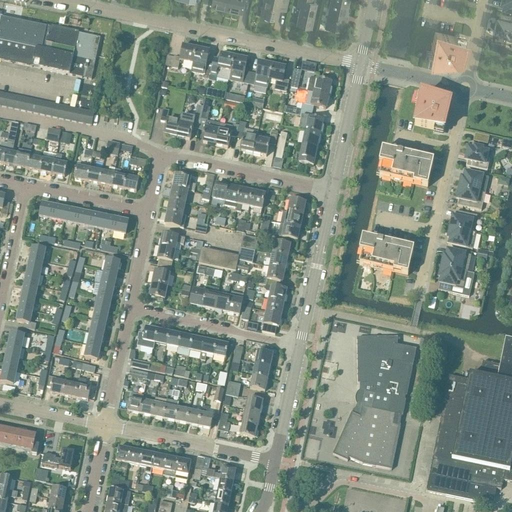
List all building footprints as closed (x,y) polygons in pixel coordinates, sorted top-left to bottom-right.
[(212,0),(211,7),(226,10),(227,0),(212,0)] [(227,0),(226,10),(240,13),(243,0),(227,0)] [(276,19),(278,11),(285,12),(286,6),(287,0),(263,0),(260,16),(264,17),(264,18),(272,20),(272,18),(276,19)] [(311,28),(316,4),(311,3),(311,0),(298,0),(297,7),(300,8),(297,25),(311,28)] [(342,31),(348,0),(331,0),(327,18),(329,18),(327,28),(342,31)] [(511,0),(500,0),(500,3),(503,3),(502,8),(511,10),(511,0)] [(0,61),(92,81),(100,38),(78,34),(79,32),(51,27),(51,28),(1,17),(1,15),(0,14),(0,61)] [(511,16),(500,14),(499,18),(497,18),(494,31),(500,33),(499,35),(508,37),(508,34),(511,35),(511,16)] [(429,62),(445,66),(458,69),(464,40),(435,33),(429,62)] [(491,42),(489,49),(497,51),(498,44),(491,42)] [(191,71),(192,66),(195,50),(182,47),(180,59),(174,58),(171,70),(177,71),(179,63),(183,64),(182,69),(191,71)] [(195,50),(192,66),(191,71),(190,74),(203,77),(209,78),(212,66),(206,65),(209,53),(195,50)] [(212,66),(209,78),(229,82),(234,58),(220,56),(218,68),(212,66)] [(234,58),(229,82),(241,85),(248,86),(250,75),(244,73),(247,61),(234,58)] [(250,75),(248,86),(254,88),(267,91),(269,83),(272,67),(259,64),(256,76),(250,75)] [(272,67),(269,83),(275,84),(274,92),(286,95),(288,83),(282,82),(285,69),(272,67)] [(290,89),(290,90),(291,90),(296,91),(297,91),(301,73),(301,72),(294,71),(294,72),(290,89)] [(306,93),(307,93),(313,94),(328,98),(331,84),(315,81),(313,94),(306,93)] [(219,93),(217,100),(224,102),(226,94),(219,93)] [(301,105),(300,112),(312,114),(313,108),(325,111),(328,98),(313,94),(307,93),(306,93),(303,106),(301,105)] [(2,95),(0,104),(0,107),(6,109),(8,97),(2,95)] [(8,97),(6,109),(12,110),(15,98),(8,97)] [(414,126),(433,131),(443,133),(450,104),(421,97),(414,126)] [(15,98),(12,110),(19,112),(21,99),(15,98)] [(21,99),(19,112),(25,113),(27,101),(21,99)] [(252,100),(251,107),(262,110),(264,103),(252,100)] [(27,101),(25,113),(31,114),(34,102),(27,101)] [(34,102),(31,114),(38,116),(40,103),(34,102)] [(40,103),(38,116),(44,117),(47,105),(40,103)] [(225,103),(224,109),(241,113),(242,107),(225,103)] [(47,105),(44,117),(50,118),(53,106),(47,105)] [(53,106),(50,118),(91,127),(94,115),(53,106)] [(181,117),(176,139),(189,142),(192,130),(198,131),(203,108),(196,107),(193,119),(181,117)] [(203,108),(198,131),(204,132),(201,145),(215,147),(219,126),(207,123),(209,110),(203,108)] [(304,133),(306,133),(320,136),(323,123),(311,120),(312,114),(300,112),(284,109),(283,114),(299,118),(301,118),(298,131),(305,133),(304,133)] [(163,136),(176,139),(181,117),(180,117),(179,123),(167,120),(168,112),(162,111),(160,123),(166,124),(163,136)] [(219,126),(215,147),(228,150),(230,138),(236,139),(240,124),(239,124),(238,128),(232,126),(232,128),(219,126)] [(239,153),(253,156),(256,140),(257,134),(244,131),(246,125),(240,124),(236,139),(242,140),(239,153)] [(48,131),(46,143),(58,145),(61,133),(48,131)] [(7,145),(2,166),(15,169),(17,156),(12,154),(16,134),(9,133),(9,135),(8,141),(7,145)] [(306,133),(302,148),(317,151),(320,136),(306,133)] [(256,140),(253,156),(266,158),(268,146),(275,148),(277,136),(271,134),(269,142),(256,140)] [(280,134),(279,142),(285,144),(287,136),(280,134)] [(72,137),(61,135),(59,145),(70,147),(72,137)] [(511,142),(502,140),(500,147),(511,149),(511,142)] [(281,161),(285,144),(279,142),(275,160),(281,161)] [(120,147),(107,144),(105,156),(117,158),(118,152),(120,147)] [(314,163),(317,151),(302,148),(299,165),(313,169),(314,163)] [(467,149),(466,157),(464,162),(467,163),(466,168),(487,173),(489,161),(486,160),(487,154),(481,152),(482,150),(474,148),(473,150),(467,149)] [(376,177),(379,178),(427,189),(433,163),(385,152),(382,151),(376,177)] [(15,169),(26,171),(29,158),(17,155),(17,156),(15,169)] [(54,163),(51,176),(64,179),(67,166),(60,164),(62,157),(56,156),(54,163)] [(29,158),(26,171),(39,174),(42,161),(29,158)] [(137,168),(145,170),(145,166),(146,162),(138,160),(138,162),(138,163),(137,168)] [(42,161),(39,174),(51,176),(54,163),(42,161)] [(74,181),(86,184),(89,170),(90,167),(77,165),(74,181)] [(101,173),(99,186),(111,189),(115,171),(115,170),(103,168),(102,173),(101,173)] [(89,170),(86,184),(99,186),(101,173),(89,170)] [(115,171),(111,189),(123,191),(127,174),(115,171)] [(127,174),(123,191),(136,194),(137,189),(141,190),(143,182),(133,180),(134,175),(127,174)] [(460,183),(458,190),(484,195),(488,179),(464,174),(463,178),(461,178),(460,183)] [(205,183),(202,196),(210,198),(212,185),(214,178),(207,176),(206,183),(205,183)] [(172,190),(188,193),(194,194),(196,186),(190,185),(191,181),(192,180),(186,179),(179,177),(179,178),(175,177),(172,190)] [(216,185),(211,208),(216,209),(217,206),(224,208),(228,188),(216,185)] [(228,188),(224,208),(236,210),(240,191),(228,188)] [(172,190),(169,202),(185,205),(188,193),(172,190)] [(456,202),(458,202),(457,207),(481,212),(484,195),(458,190),(457,196),(456,202)] [(240,191),(236,210),(235,213),(241,214),(242,207),(249,209),(252,193),(240,191)] [(252,193),(249,209),(261,211),(265,196),(252,193)] [(0,197),(0,211),(1,211),(0,216),(7,217),(9,205),(3,204),(4,198),(0,197)] [(169,202),(167,214),(183,217),(185,205),(169,202)] [(289,202),(287,214),(302,218),(305,205),(289,202)] [(39,219),(52,221),(54,209),(42,207),(39,219)] [(54,209),(52,221),(63,224),(66,211),(54,209)] [(66,211),(63,224),(77,226),(79,214),(66,211)] [(280,226),(284,227),(300,230),(302,218),(287,214),(282,213),(280,226)] [(451,222),(449,228),(473,234),(476,217),(456,213),(454,217),(452,216),(451,222)] [(79,214),(77,226),(88,229),(91,216),(79,214)] [(167,214),(164,227),(180,230),(183,217),(167,214)] [(91,216),(88,229),(101,231),(103,219),(91,216)] [(103,219),(101,231),(113,234),(115,221),(103,219)] [(195,231),(205,234),(207,227),(203,226),(204,222),(197,220),(195,231)] [(115,221),(113,234),(125,236),(127,224),(115,221)] [(238,222),(236,234),(243,235),(244,232),(245,225),(246,223),(238,222)] [(284,227),(281,239),(291,241),(297,243),(300,230),(284,227)] [(447,240),(449,241),(448,246),(472,251),(476,234),(473,234),(449,228),(448,235),(447,240)] [(162,236),(159,248),(175,252),(176,246),(183,247),(184,240),(162,236)] [(243,237),(240,249),(255,252),(257,240),(243,237)] [(274,243),(271,254),(271,256),(287,259),(290,247),(289,247),(291,241),(281,239),(276,238),(275,243),(274,243)] [(359,266),(407,277),(413,251),(365,240),(362,240),(356,266),(359,266)] [(159,261),(157,268),(170,270),(172,265),(175,252),(159,248),(157,261),(159,261)] [(32,249),(30,261),(42,264),(45,252),(32,249)] [(238,259),(238,262),(245,263),(252,265),(253,261),(255,252),(240,249),(238,259)] [(200,257),(198,265),(222,271),(226,256),(201,251),(201,252),(200,257)] [(442,261),(441,268),(455,271),(467,274),(471,257),(447,252),(446,256),(443,256),(442,261)] [(270,261),(268,269),(284,272),(287,259),(271,256),(266,255),(265,260),(270,261)] [(222,271),(235,273),(236,273),(236,271),(237,267),(238,262),(238,259),(226,256),(222,271)] [(30,261),(27,272),(40,275),(42,264),(30,261)] [(106,261),(104,272),(116,275),(119,264),(106,261)] [(70,262),(67,271),(73,271),(75,264),(70,262)] [(237,267),(236,271),(236,273),(235,273),(234,276),(237,276),(238,271),(248,273),(249,269),(244,268),(244,264),(245,263),(238,262),(237,267)] [(77,267),(75,275),(80,277),(83,268),(77,267)] [(154,273),(151,286),(167,289),(170,276),(169,276),(170,270),(157,268),(156,273),(154,273)] [(439,286),(438,292),(452,295),(468,299),(474,275),(467,274),(461,272),(455,271),(441,268),(439,274),(438,280),(440,280),(439,285),(439,286)] [(258,286),(265,288),(280,291),(281,285),(282,285),(284,272),(268,269),(266,280),(260,279),(258,286)] [(65,278),(71,280),(73,271),(67,271),(65,278)] [(27,272),(24,285),(37,288),(40,275),(27,272)] [(104,272),(101,285),(114,287),(116,275),(104,272)] [(234,276),(232,283),(237,284),(238,281),(247,282),(247,279),(239,277),(234,276)] [(72,283),(71,288),(70,291),(76,292),(78,285),(79,281),(74,279),(73,284),(72,283)] [(64,282),(61,292),(67,293),(70,284),(64,282)] [(24,285),(22,299),(34,302),(37,288),(24,285)] [(101,285),(98,297),(111,300),(114,287),(101,285)] [(165,302),(167,289),(151,286),(149,299),(165,302)] [(270,294),(268,301),(283,305),(286,292),(280,291),(265,288),(264,291),(265,293),(270,294)] [(205,294),(201,310),(214,312),(217,296),(219,291),(213,290),(212,295),(205,294)] [(192,291),(189,307),(201,310),(205,294),(192,291)] [(67,293),(61,292),(59,302),(58,306),(63,307),(64,304),(67,293)] [(229,299),(226,315),(239,318),(242,302),(243,297),(230,294),(229,299)] [(217,296),(214,312),(226,315),(229,299),(217,296)] [(98,297),(95,310),(108,313),(111,300),(98,297)] [(22,299),(19,311),(31,314),(34,302),(22,299)] [(268,301),(265,314),(281,317),(283,305),(268,301)] [(66,308),(63,316),(69,317),(71,309),(66,308)] [(241,321),(248,323),(250,310),(243,309),(241,321)] [(95,310),(92,322),(105,325),(108,313),(95,310)] [(24,325),(23,330),(34,332),(36,326),(29,324),(31,314),(19,311),(16,323),(24,325)] [(278,329),(281,317),(265,314),(263,326),(278,329)] [(57,328),(60,319),(54,318),(52,326),(57,328)] [(92,322),(89,336),(102,339),(105,325),(92,322)] [(139,334),(137,346),(153,350),(154,347),(154,345),(157,332),(145,329),(144,335),(139,334)] [(59,331),(57,339),(63,340),(65,333),(59,331)] [(157,332),(154,345),(154,347),(158,348),(159,346),(166,348),(169,334),(157,332)] [(169,334),(166,348),(177,350),(180,337),(169,334)] [(11,335),(8,346),(21,349),(28,350),(30,341),(23,340),(23,338),(11,335)] [(89,336),(87,347),(99,350),(102,339),(89,336)] [(180,337),(177,350),(176,356),(188,358),(189,353),(192,339),(180,337)] [(54,348),(55,348),(60,349),(63,340),(57,339),(54,348)] [(192,339),(189,353),(201,355),(204,342),(192,339)] [(359,392),(356,406),(354,411),(356,412),(354,416),(352,415),(332,456),(347,463),(348,460),(362,466),(391,472),(400,427),(399,427),(401,417),(402,417),(405,402),(404,402),(405,397),(406,397),(409,382),(416,351),(397,348),(397,339),(356,340),(357,385),(359,385),(359,392)] [(420,340),(418,351),(426,353),(429,342),(420,340)] [(449,378),(430,470),(436,471),(437,466),(441,467),(442,464),(498,476),(498,477),(503,478),(502,482),(511,484),(511,342),(505,341),(499,367),(482,364),(479,378),(469,376),(467,382),(449,378)] [(204,342),(201,355),(199,362),(204,363),(206,356),(213,358),(216,344),(204,342)] [(216,344),(213,358),(225,360),(228,347),(216,344)] [(8,346),(6,359),(18,362),(21,349),(8,346)] [(97,362),(99,350),(87,347),(84,360),(97,362)] [(235,348),(233,361),(239,362),(242,350),(235,348)] [(257,353),(255,365),(269,369),(272,356),(257,353)] [(6,359),(3,372),(15,374),(18,362),(6,359)] [(59,367),(68,369),(70,363),(60,360),(59,367)] [(233,361),(230,373),(237,375),(239,362),(233,361)] [(132,362),(130,368),(148,372),(149,372),(150,366),(132,362)] [(255,365),(252,378),(267,381),(269,369),(255,365)] [(81,366),(80,372),(94,375),(95,370),(81,366)] [(150,366),(149,372),(160,375),(161,368),(150,366)] [(175,371),(174,378),(183,380),(185,373),(185,370),(176,368),(175,371)] [(146,382),(148,375),(130,371),(128,378),(146,382)] [(3,373),(0,384),(13,387),(17,388),(20,375),(15,374),(3,372),(3,373)] [(220,374),(217,387),(224,388),(227,375),(220,374)] [(196,376),(195,382),(207,385),(208,378),(196,376)] [(49,378),(47,388),(51,389),(50,395),(63,398),(65,384),(66,381),(60,380),(59,383),(55,382),(56,379),(49,378)] [(264,394),(267,381),(252,378),(249,390),(264,394)] [(77,387),(75,400),(88,403),(90,390),(84,388),(85,382),(79,381),(77,387)] [(65,384),(63,398),(75,400),(77,387),(65,384)] [(228,384),(227,390),(239,393),(240,386),(228,384)] [(205,394),(206,388),(196,386),(195,392),(205,394)] [(214,403),(220,404),(223,391),(216,390),(214,403)] [(227,390),(225,397),(229,398),(231,399),(237,400),(239,393),(227,390)] [(140,416),(142,403),(144,398),(131,395),(130,400),(127,413),(140,416)] [(154,405),(151,418),(162,421),(166,402),(155,399),(154,405)] [(247,400),(245,412),(260,415),(263,403),(247,400)] [(166,402),(162,421),(174,423),(177,410),(178,404),(166,402)] [(142,403),(140,416),(151,418),(154,405),(142,403)] [(200,415),(198,428),(210,431),(212,418),(205,416),(206,409),(202,408),(200,415)] [(177,410),(174,423),(186,426),(189,413),(177,410)] [(245,412),(242,425),(257,428),(260,415),(245,412)] [(189,413),(186,426),(198,428),(200,415),(189,413)] [(220,420),(217,432),(227,435),(229,425),(227,425),(227,421),(220,420)] [(255,440),(257,428),(242,425),(240,437),(255,440)] [(0,429),(0,446),(6,448),(9,431),(0,429)] [(9,431),(6,448),(19,450),(23,434),(9,431)] [(23,434),(19,450),(31,453),(31,456),(36,457),(38,446),(33,445),(35,437),(23,434)] [(127,471),(128,466),(127,466),(130,452),(124,451),(124,450),(118,449),(115,463),(121,464),(120,470),(126,471),(127,471)] [(60,462),(55,461),(56,458),(51,457),(51,456),(48,456),(43,455),(41,466),(58,469),(58,470),(70,472),(74,454),(62,451),(60,462)] [(127,466),(128,466),(139,468),(142,455),(136,454),(136,452),(130,451),(130,452),(127,466)] [(142,455),(139,468),(146,469),(145,474),(151,475),(152,471),(151,471),(154,457),(148,456),(148,455),(142,454),(142,455)] [(151,471),(152,471),(163,473),(164,473),(166,460),(160,459),(160,457),(154,456),(154,457),(151,471)] [(164,473),(163,473),(162,478),(175,480),(178,462),(173,461),(173,460),(167,459),(166,460),(164,473)] [(178,462),(175,480),(187,483),(190,465),(185,464),(185,463),(179,461),(178,462)] [(197,461),(194,476),(200,477),(203,462),(197,461)] [(500,491),(502,482),(503,478),(498,477),(498,476),(458,468),(442,464),(441,467),(437,466),(436,471),(430,470),(429,477),(426,493),(485,505),(485,502),(493,504),(495,490),(500,491)] [(214,480),(219,482),(219,481),(232,484),(233,478),(235,478),(236,472),(222,469),(220,476),(215,475),(214,480)] [(36,471),(34,482),(46,484),(48,473),(36,471)] [(206,473),(205,478),(214,480),(215,475),(215,472),(208,471),(207,471),(206,473)] [(0,478),(0,490),(10,493),(12,481),(0,478)] [(112,478),(110,488),(117,489),(122,490),(124,483),(119,482),(120,479),(112,478)] [(219,481),(219,482),(217,493),(230,496),(231,490),(232,490),(233,484),(232,484),(219,481)] [(48,496),(47,501),(63,504),(66,492),(52,489),(50,496),(48,496)] [(0,490),(0,503),(7,505),(10,493),(0,490)] [(107,504),(108,504),(127,508),(130,494),(123,493),(123,494),(110,492),(109,498),(108,498),(107,504)] [(217,493),(214,505),(227,508),(229,502),(230,502),(231,496),(230,496),(217,493)] [(152,500),(150,508),(149,507),(147,511),(155,511),(156,509),(157,501),(152,500)] [(48,506),(47,511),(61,511),(63,504),(47,501),(46,506),(48,506)] [(160,503),(159,509),(171,511),(172,506),(160,503)]
